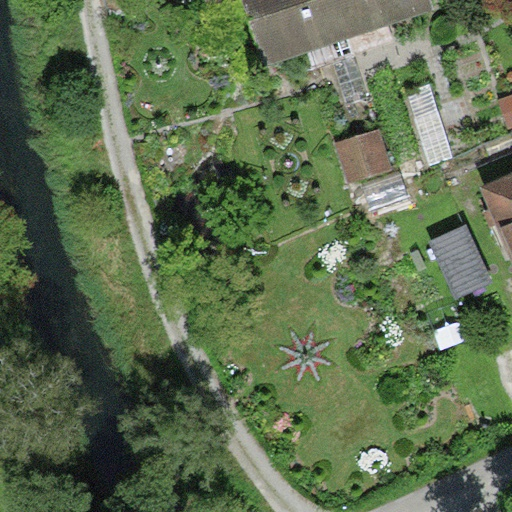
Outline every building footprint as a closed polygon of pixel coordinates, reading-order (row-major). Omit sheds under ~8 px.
[(270,60),(348,37),(336,0),(209,0),(219,33),(258,21),(270,60)] [(336,0),(348,37),(435,9),(432,0),(336,0)] [(381,131),(340,144),(351,178),(392,166),(381,131)] [(511,171),(478,185),(511,268),(511,171)] [(468,229),(437,242),(460,295),(491,282),(468,229)]
